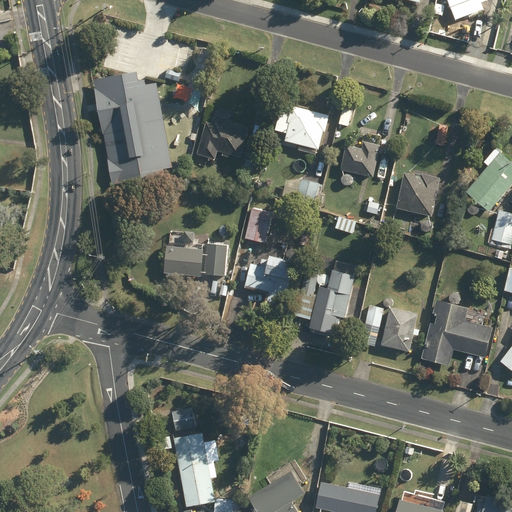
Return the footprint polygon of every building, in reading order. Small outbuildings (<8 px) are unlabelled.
[(446,0),(454,20),(482,10),(480,4),(481,0),(446,0)] [(184,72),(170,68),(167,78),(181,82),(184,72)] [(142,71),(96,79),(116,184),(166,175),(165,169),(175,167),(160,82),(150,84),(149,79),(143,80),(142,71)] [(206,92),(181,83),(176,99),(201,107),(206,92)] [(284,142),(298,145),(297,150),(315,154),(316,149),(317,150),(321,132),(324,132),(328,116),(316,113),(317,109),(307,107),(306,111),(289,107),(289,108),(280,106),(274,131),(286,134),(284,142)] [(247,129),(211,118),(210,124),(205,122),(196,155),(214,160),(216,151),(222,153),(221,156),(226,157),(227,154),(238,158),(247,129)] [(345,146),(339,171),(357,175),(361,176),(372,178),(379,146),(362,142),(360,150),(345,146)] [(487,166),(465,192),(487,211),(511,182),(511,164),(500,154),(501,153),(495,148),(483,163),(487,166)] [(265,163),(247,157),(244,168),(262,174),(265,163)] [(347,185),(349,185),(350,184),(352,183),(352,181),(353,179),(352,177),(351,175),(349,174),(347,173),(346,173),(344,174),(342,175),(341,177),(341,179),(341,181),(342,182),(343,184),(345,185),(347,185)] [(403,174),(395,209),(430,217),(438,179),(419,175),(419,177),(403,174)] [(318,184),(299,180),(285,181),(283,190),(279,189),(277,197),(313,205),(318,184)] [(473,215),(475,215),(476,214),(478,212),(479,211),(479,209),(478,207),(477,205),(475,204),(473,203),(472,203),(470,204),(468,205),(467,207),(467,209),(467,210),(468,212),(469,214),(471,215),(473,215)] [(251,209),(244,240),(264,244),(270,213),(251,209)] [(491,240),(496,241),(495,246),(510,250),(511,244),(511,242),(511,214),(497,211),(491,240)] [(363,221),(341,216),(338,228),(359,234),(363,221)] [(425,231),(427,231),(429,230),(430,229),(431,227),(431,225),(431,223),(429,221),(428,220),(426,220),(424,220),(422,220),(421,221),(420,223),(419,225),(420,227),(420,228),(421,230),(423,231),(425,231)] [(226,237),(228,237),(229,236),(231,235),(232,233),(232,231),(231,229),(230,227),(229,226),(227,226),(225,226),(223,226),(222,228),(221,229),(220,231),(220,233),(221,235),(222,236),(224,237),(226,237)] [(302,235),(299,245),(305,246),(308,237),(302,235)] [(314,236),(312,246),(321,248),(323,239),(314,236)] [(206,245),(203,275),(223,277),(226,247),(206,245)] [(202,250),(164,247),(162,273),(172,274),(172,278),(177,279),(178,275),(199,277),(202,250)] [(495,251),(494,259),(501,260),(502,252),(495,251)] [(265,294),(263,305),(281,309),(291,262),(267,257),(266,261),(260,260),(259,267),(248,264),(243,289),(265,294)] [(309,328),(328,333),(327,337),(334,339),(338,317),(344,319),(353,277),(352,276),(354,267),(332,262),(326,289),(317,288),(316,296),(313,295),(316,280),(303,277),(300,294),(309,296),(308,302),(298,300),(295,314),(311,317),(309,328)] [(320,281),(322,281),(324,280),(325,279),(326,277),(326,275),(326,273),(324,271),(323,270),(321,270),(319,270),(317,270),(316,271),(315,273),(314,275),(314,277),(315,278),(316,280),(318,281),(320,281)] [(455,304),(457,304),(459,303),(460,301),(461,300),(461,298),(460,296),(459,294),(458,293),(456,292),(454,292),(452,293),(451,294),(450,296),(449,298),(449,299),(450,301),(451,303),(453,304),(455,304)] [(385,305),(387,305),(389,304),(390,303),(391,301),(391,299),(390,297),(389,295),(388,294),(386,293),(384,294),(382,294),(381,295),(380,297),(379,299),(379,301),(380,302),(381,304),(383,305),(385,305)] [(393,298),(392,307),(406,310),(408,302),(393,298)] [(435,301),(420,358),(449,365),(452,350),(484,358),(491,328),(464,321),(467,309),(435,301)] [(368,306),(364,325),(378,328),(383,309),(368,306)] [(389,308),(380,347),(408,353),(412,335),(417,336),(418,331),(413,330),(416,314),(389,308)] [(511,345),(499,363),(511,372),(511,345)] [(190,409),(171,412),(174,431),(194,428),(190,409)] [(218,417),(205,420),(207,430),(220,427),(218,417)] [(173,430),(157,433),(160,452),(174,449),(185,508),(214,502),(213,511),(237,511),(238,501),(214,500),(210,479),(215,478),(212,463),(218,462),(214,441),(203,443),(201,433),(175,438),(173,430)] [(296,511),(290,502),(303,494),(290,473),(246,498),(254,511),(296,511)] [(374,511),(378,496),(370,494),(371,489),(350,485),(349,489),(320,483),(314,508),(332,511),(374,511)] [(511,511),(511,507),(492,503),(493,499),(486,497),(484,507),(477,505),(475,511),(511,511)] [(441,511),(440,511),(442,503),(428,499),(425,508),(397,501),(394,511),(441,511)] [(457,501),(454,511),(469,511),(471,505),(457,501)]
